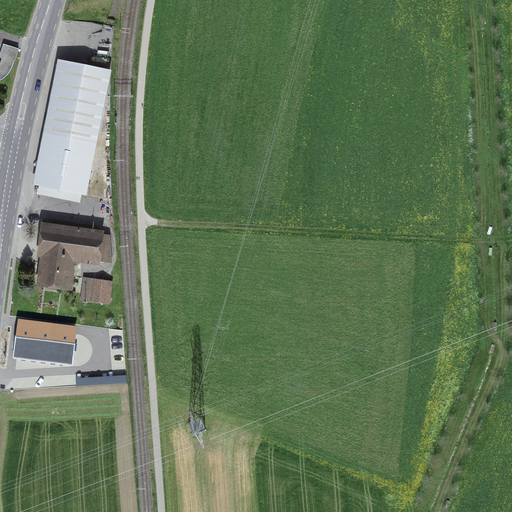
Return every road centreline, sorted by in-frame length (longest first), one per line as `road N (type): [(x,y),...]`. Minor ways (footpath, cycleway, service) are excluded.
road 1 (unclassified): [(162,511),(137,155),(150,0)]
road 2 (secondary): [(50,0),(15,144)]
